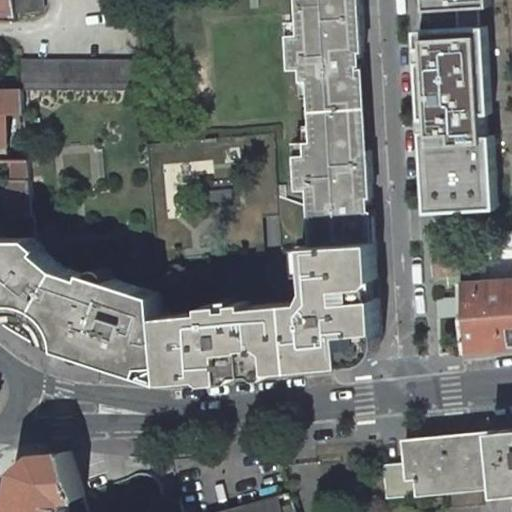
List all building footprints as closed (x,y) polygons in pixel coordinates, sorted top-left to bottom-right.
[(0,0),(0,21),(17,21),(17,12),(15,0),(0,0)] [(15,0),(17,12),(45,10),(43,0),(15,0)] [(137,23),(136,4),(135,0),(105,0),(108,26),(137,23)] [(371,149),(365,149),(360,65),(363,65),(362,51),(359,51),(359,38),(365,38),(363,0),(303,0),(304,6),(298,6),(299,34),(290,34),(292,69),(303,68),(303,81),(310,80),(313,140),(307,141),(308,154),(297,154),(299,189),(310,189),(312,246),(375,243),(374,209),(371,210),(370,197),(367,197),(366,184),(372,184),(371,149)] [(492,0),(428,0),(429,7),(458,5),(460,26),(420,27),(430,208),(500,204),(497,134),(489,134),(487,111),(495,111),(490,47),(484,47),(482,3),(493,3),(492,0)] [(142,90),(140,61),(23,60),(23,90),(142,90)] [(0,160),(15,160),(29,160),(23,90),(0,89),(0,160)] [(151,146),(154,161),(174,157),(171,142),(151,146)] [(99,183),(106,182),(102,150),(96,150),(99,183)] [(22,216),(34,217),(29,160),(15,160),(13,179),(10,179),(9,216),(22,216)] [(286,198),(285,185),(277,185),(277,195),(286,198)] [(233,198),(232,189),(208,191),(209,200),(211,201),(231,200),(233,198)] [(27,237),(36,237),(34,217),(22,216),(24,237),(27,237)] [(511,231),(485,233),(485,246),(505,246),(511,245),(511,231)] [(432,234),(434,250),(464,248),(463,232),(432,234)] [(91,270),(90,275),(65,267),(45,249),(42,252),(33,243),(27,243),(27,237),(24,237),(0,236),(0,318),(6,322),(29,337),(49,347),(70,357),(71,351),(95,360),(94,365),(104,368),(136,376),(149,378),(168,380),(166,352),(164,323),(163,315),(161,293),(91,270)] [(360,363),(380,341),(375,243),(312,246),(296,247),(299,273),(312,272),(315,299),(209,310),(163,315),(164,323),(166,352),(168,380),(193,378),(192,373),(205,372),(206,377),(213,376),(213,371),(226,370),(225,366),(257,363),(257,371),(260,371),(261,372),(298,369),(297,358),(311,357),(312,368),(330,366),(329,358),(349,356),(360,363)] [(480,247),(464,248),(434,250),(435,273),(476,270),(481,269),(480,247)] [(477,279),(476,270),(435,273),(436,289),(462,285),(462,280),(477,279)] [(511,277),(477,279),(462,280),(462,285),(463,297),(464,314),(466,352),(511,347),(511,277)] [(438,316),(464,314),(463,297),(437,299),(438,316)] [(360,363),(349,356),(329,358),(330,366),(360,363)] [(312,368),(311,357),(297,358),(298,369),(312,368)] [(257,371),(257,363),(225,366),(226,370),(226,375),(257,372),(257,371)] [(511,426),(405,437),(407,462),(384,464),(388,498),(484,489),(484,493),(500,494),(499,487),(511,485),(511,426)] [(92,511),(86,491),(72,450),(41,452),(22,469),(14,511),(92,511)] [(128,478),(86,491),(92,511),(182,511),(180,501),(161,497),(162,493),(160,487),(158,482),(156,479),(154,478),(147,473),(140,473),(136,474),(132,476),(128,478)]
